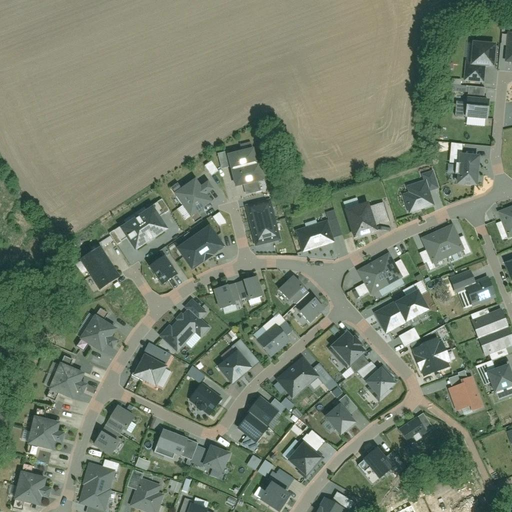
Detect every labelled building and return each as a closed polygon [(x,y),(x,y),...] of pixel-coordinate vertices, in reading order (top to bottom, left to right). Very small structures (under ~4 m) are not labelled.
[(495,68),(497,45),(473,43),(472,47),(471,66),(485,67),(495,68)] [(484,84),(485,67),(471,66),(466,66),(465,82),(484,84)] [(488,122),(490,101),(467,100),(466,121),(488,122)] [(231,165),(235,183),(264,176),(256,143),(227,150),(231,165)] [(231,165),(227,150),(217,152),(221,167),(231,165)] [(478,182),(480,152),(460,150),(458,181),(478,182)] [(208,165),(214,175),(222,171),(216,161),(208,165)] [(427,179),(430,189),(438,187),(433,169),(425,172),(427,179)] [(174,189),(191,213),(212,198),(195,175),(174,189)] [(430,189),(427,179),(407,185),(409,191),(404,193),(410,212),(434,204),(430,189)] [(161,196),(154,201),(162,215),(170,210),(161,196)] [(370,204),(368,198),(346,205),(355,234),(377,227),(376,224),(370,204)] [(370,204),(376,224),(389,220),(384,200),(370,204)] [(129,236),(135,246),(169,225),(162,215),(154,201),(120,222),(129,236)] [(269,201),(247,207),(256,245),(279,240),(269,201)] [(502,224),(497,227),(504,243),(511,240),(511,209),(499,214),(502,224)] [(223,213),(216,216),(221,225),(227,222),(223,213)] [(337,217),(327,220),(332,236),(342,233),(337,217)] [(327,220),(295,230),(302,251),(334,241),(332,236),(327,220)] [(210,221),(177,244),(193,268),(226,245),(210,221)] [(129,236),(120,222),(108,229),(117,244),(129,236)] [(454,227),(421,241),(426,255),(423,256),(431,274),(446,268),(445,263),(449,262),(453,266),(464,261),(464,259),(471,256),(463,239),(459,241),(454,227)] [(103,242),(105,246),(115,241),(112,237),(103,242)] [(81,262),(101,292),(119,279),(100,249),(81,262)] [(178,271),(165,251),(148,261),(161,281),(178,271)] [(390,257),(358,275),(364,286),(356,291),(360,301),(370,296),(371,299),(410,278),(401,263),(395,266),(390,257)] [(496,300),(488,280),(476,284),(472,273),(449,282),(456,296),(466,293),(473,310),(496,300)] [(274,290),(283,301),(299,286),(290,275),(285,279),(274,290)] [(210,291),(216,313),(259,301),(253,279),(210,291)] [(401,301),(413,323),(437,310),(425,288),(401,301)] [(291,309),(306,325),(319,313),(304,297),(291,309)] [(165,326),(154,338),(172,355),(191,335),(196,340),(207,329),(197,320),(202,315),(187,301),(180,309),(182,312),(179,316),(177,314),(171,321),(173,323),(168,329),(165,326)] [(378,313),(390,335),(413,323),(401,301),(378,313)] [(488,311),(471,318),(473,323),(471,324),(486,359),(489,358),(492,365),(509,358),(507,351),(511,349),(511,339),(501,312),(490,317),(488,311)] [(81,336),(102,349),(117,325),(96,312),(81,336)] [(251,341),(266,359),(286,343),(271,325),(251,341)] [(403,335),(407,346),(423,340),(419,329),(403,335)] [(348,336),(330,352),(349,373),(352,372),(367,385),(365,387),(381,404),(397,390),(382,371),(380,373),(372,365),(370,366),(365,360),(368,357),(362,352),(364,351),(356,341),(353,342),(348,336)] [(445,353),(439,340),(410,351),(416,363),(424,381),(452,369),(450,364),(456,362),(452,351),(445,353)] [(219,362),(213,367),(228,384),(246,369),(248,371),(256,364),(236,341),(216,358),(219,362)] [(144,345),(129,374),(151,386),(167,357),(144,345)] [(293,397),(320,374),(303,355),(277,378),(293,397)] [(49,387),(74,396),(84,369),(60,359),(49,387)] [(511,378),(509,369),(488,376),(495,398),(511,392),(511,378)] [(473,371),(452,378),(455,388),(452,389),(460,411),(466,409),(467,415),(487,409),(473,371)] [(184,401),(205,417),(218,400),(197,384),(184,401)] [(259,441),(279,411),(257,396),(236,426),(259,441)] [(359,412),(346,398),(338,405),(341,408),(326,422),(340,441),(357,428),(350,419),(359,412)] [(92,445),(111,456),(135,417),(116,406),(92,445)] [(60,419),(34,412),(27,439),(53,446),(60,419)] [(433,431),(423,416),(400,433),(409,447),(433,431)] [(163,426),(156,444),(182,453),(187,438),(188,435),(163,426)] [(187,438),(182,453),(192,457),(198,442),(187,438)] [(287,455),(313,477),(329,458),(306,439),(302,442),(299,440),(287,455)] [(231,450),(210,442),(203,462),(223,470),(231,450)] [(383,448),(360,465),(366,473),(376,466),(386,480),(400,470),(383,448)] [(256,455),(250,465),(259,470),(265,460),(256,455)] [(142,457),(139,466),(150,471),(153,462),(142,457)] [(116,469),(89,461),(78,501),(105,509),(116,469)] [(294,481),(266,463),(257,475),(271,484),(267,492),(258,487),(253,494),(263,502),(261,505),(273,511),(289,511),(295,501),(285,494),(294,481)] [(47,475),(21,467),(13,496),(40,503),(47,475)] [(143,472),(129,468),(127,477),(140,481),(143,472)] [(156,487),(136,480),(127,509),(137,511),(154,511),(159,498),(153,496),(156,487)] [(181,493),(184,483),(175,480),(172,490),(181,493)] [(352,511),(354,509),(334,498),(326,511),(352,511)] [(194,504),(185,501),(180,511),(204,511),(193,507),(194,504)]
